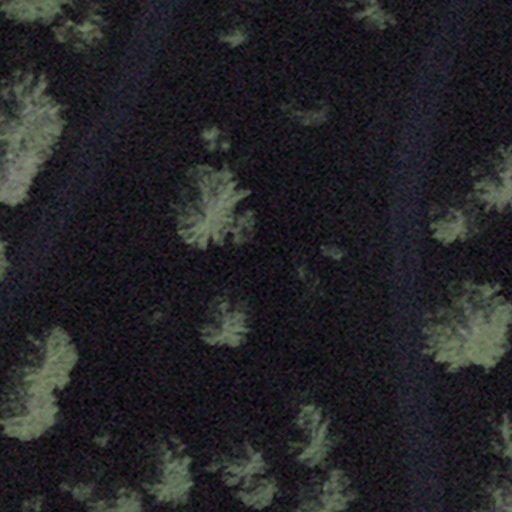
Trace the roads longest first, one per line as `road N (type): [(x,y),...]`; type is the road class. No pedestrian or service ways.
road 1 (track): [(469,0),(415,154),(410,339),(432,511)]
road 2 (track): [(0,301),(26,273),(168,0)]
